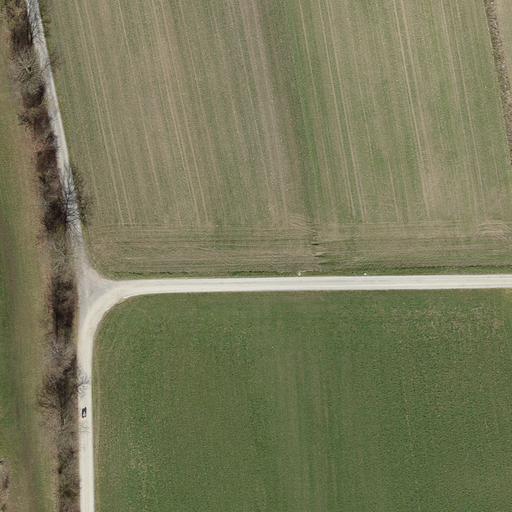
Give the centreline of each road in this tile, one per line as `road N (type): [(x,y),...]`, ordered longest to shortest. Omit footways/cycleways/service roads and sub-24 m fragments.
road 1 (track): [(85,511),(80,250),(29,0)]
road 2 (track): [(84,289),(511,285)]
